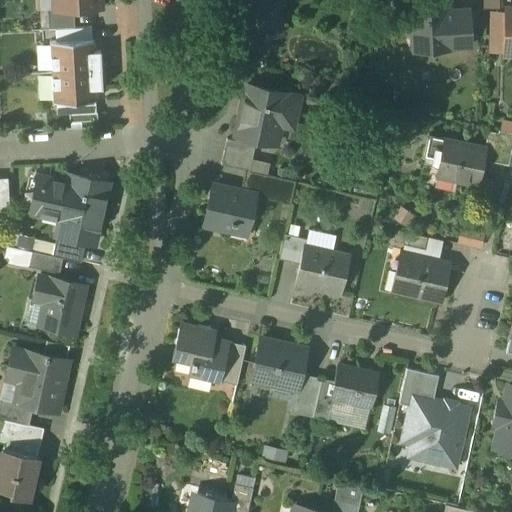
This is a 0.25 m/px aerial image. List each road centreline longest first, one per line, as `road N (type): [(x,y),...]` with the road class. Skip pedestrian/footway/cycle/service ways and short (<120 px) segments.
road 1 (residential): [(155,277),(471,343),(485,258)]
road 2 (residential): [(103,511),(155,277)]
road 3 (residential): [(0,150),(158,140)]
road 4 (residential): [(158,140),(155,0)]
road 5 (residential): [(155,277),(158,140)]
